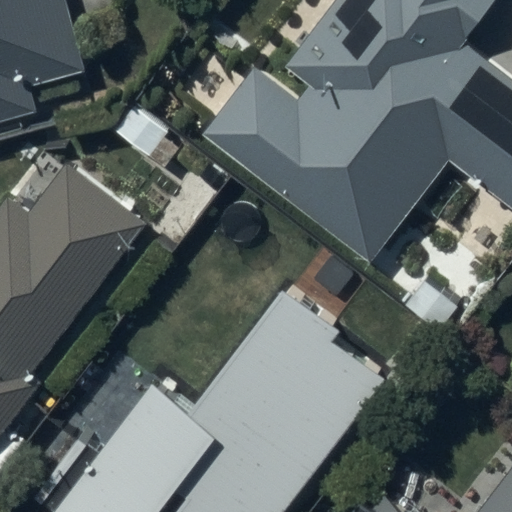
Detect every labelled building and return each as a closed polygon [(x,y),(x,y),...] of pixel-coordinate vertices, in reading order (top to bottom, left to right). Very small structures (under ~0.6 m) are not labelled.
[(88,53),(76,0),(0,0),(0,124),(65,110),(54,61),(88,53)] [(280,48),(216,129),(370,253),(458,143),(511,186),(511,57),(481,32),(506,0),(340,0),(293,59),(280,48)] [(45,365),(151,215),(73,160),(42,204),(18,188),(0,213),(0,453),(57,373),(45,365)] [(362,313),(307,272),(211,401),(175,374),(121,445),(97,427),(51,488),(70,502),(62,511),(294,511),(402,369),(350,330),(362,313)] [(511,511),(511,477),(485,511),(417,511),(385,487),(366,511),(511,511)]
